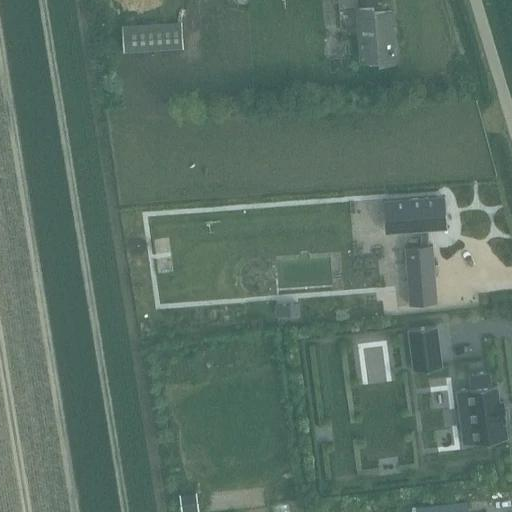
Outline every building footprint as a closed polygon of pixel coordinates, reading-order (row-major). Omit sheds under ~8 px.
[(356,10),(360,62),(377,60),(378,65),(393,64),(393,54),(393,49),(392,49),(390,12),(373,13),(372,9),(356,10)] [(181,23),(123,26),(124,50),(183,47),(181,23)] [(444,196),(382,201),(384,218),(394,217),(395,232),(420,230),(421,246),(427,245),(426,230),(447,228),(444,196)] [(421,246),(405,247),(410,305),(436,303),(432,245),(427,245),(421,246)] [(298,303),(275,305),(276,316),(298,314),(298,303)] [(436,325),(416,331),(419,367),(441,365),(436,325)] [(469,388),(456,390),(463,445),(507,440),(505,422),(507,422),(504,401),(498,402),(496,385),(492,385),(491,373),(468,376),(469,388)] [(194,495),(179,497),(181,510),(196,508),(194,495)]
